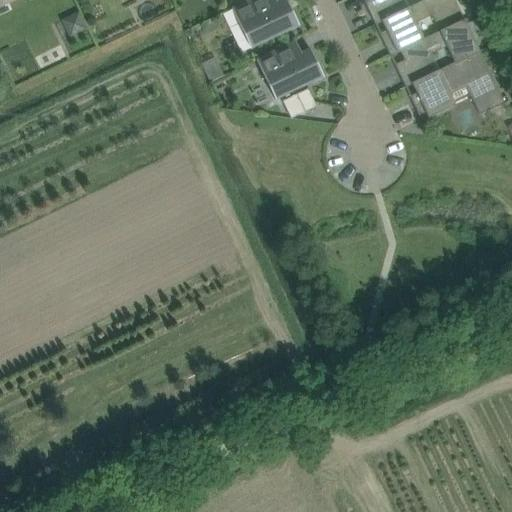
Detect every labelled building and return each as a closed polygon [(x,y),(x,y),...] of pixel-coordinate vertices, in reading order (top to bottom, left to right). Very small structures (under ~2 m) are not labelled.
[(251,49),(299,26),(286,0),(282,0),(277,3),(275,0),(251,0),(231,10),(251,49)] [(375,0),(376,2),(366,7),(375,25),(385,20),(426,0),(375,0)] [(391,33),(381,38),(390,56),(400,51),(458,24),(458,23),(446,0),(426,0),(385,20),(385,21),(391,33)] [(78,13),(61,21),(70,39),(87,30),(78,13)] [(406,64),(396,69),(405,87),(415,83),(473,55),(479,52),(466,25),(464,21),(458,24),(400,51),(400,52),(406,64)] [(323,77),(310,50),(301,54),(295,42),(256,61),(275,100),(323,77)] [(481,56),(479,52),(415,83),(421,96),(411,101),(420,120),(454,103),(450,95),(466,87),(479,115),(504,103),(494,83),(488,86),(475,59),(481,56)] [(308,88),(282,100),(291,119),(317,107),(308,88)]
